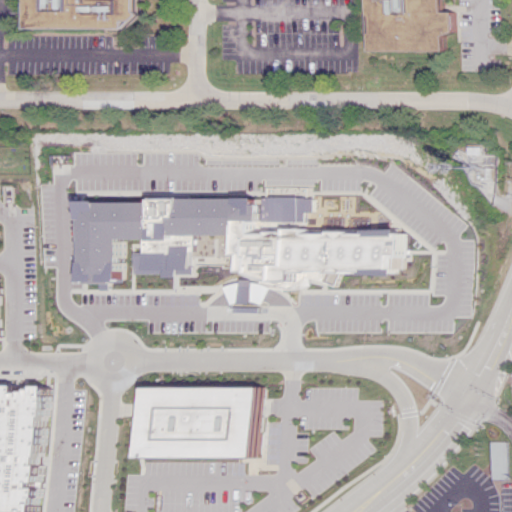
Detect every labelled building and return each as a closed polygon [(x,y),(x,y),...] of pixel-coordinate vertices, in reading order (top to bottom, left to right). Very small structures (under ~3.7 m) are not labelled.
[(126,28),(126,20),(134,20),(141,13),(137,9),(137,0),(33,0),(33,27),(126,28)] [(453,11),(442,11),(442,0),(363,0),(363,50),(442,50),(442,34),(453,30),(453,11)] [(399,233),(392,233),(394,227),(256,226),(249,232),(250,218),(232,218),(232,256),(237,259),(238,268),(265,281),(293,281),(293,271),(362,272),(390,265),(390,269),(399,269),(399,233)] [(0,430),(3,431),(1,511),(47,511),(48,487),(47,487),(48,388),(19,388),(19,387),(0,387),(0,430)] [(266,387),(148,387),(148,456),(266,456),(266,387)]
